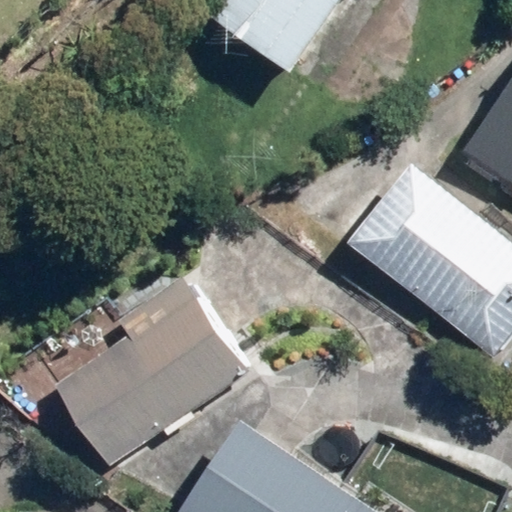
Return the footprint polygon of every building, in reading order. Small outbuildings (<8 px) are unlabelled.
[(369,0),(226,0),(219,11),(320,76),(369,0)] [(511,113),(488,148),(511,165),(511,113)] [(384,261),(425,297),(430,291),(507,359),(511,352),(511,212),(446,154),(372,238),(390,255),(384,261)] [(129,316),(142,336),(68,385),(122,465),(247,381),(271,365),(205,266),(129,316)] [(415,511),(271,409),(200,509),(203,511),(415,511)]
